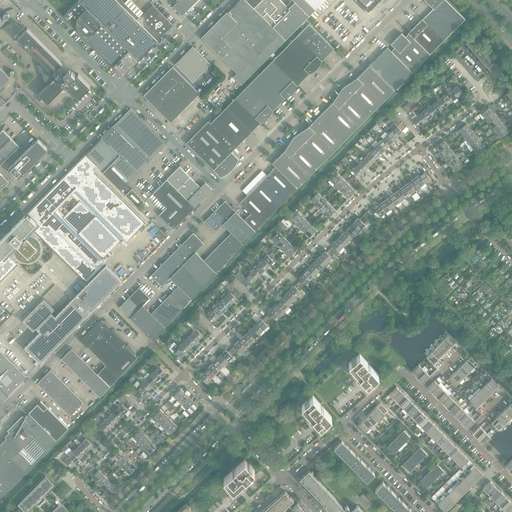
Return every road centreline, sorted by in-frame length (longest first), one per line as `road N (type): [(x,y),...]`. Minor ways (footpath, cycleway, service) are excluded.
road 1 (secondary): [(231,424),(378,275),(511,178)]
road 2 (residential): [(183,375),(371,185),(420,148)]
road 3 (secondary): [(454,195),(367,262),(218,411)]
road 4 (residential): [(4,408),(221,190)]
road 5 (residential): [(221,190),(409,0)]
road 6 (residential): [(105,511),(79,476),(183,375)]
road 7 (unknown): [(39,373),(9,344),(16,299),(41,271),(67,289)]
road 8 (secondary): [(218,411),(117,511)]
road 9 (unknown): [(54,357),(83,394),(80,412),(63,417),(32,379)]
road 10 (residential): [(221,190),(130,100)]
road 11 (secondary): [(141,511),(231,424)]
road 12 (residential): [(432,511),(343,424)]
road 13 (residential): [(34,5),(120,89)]
